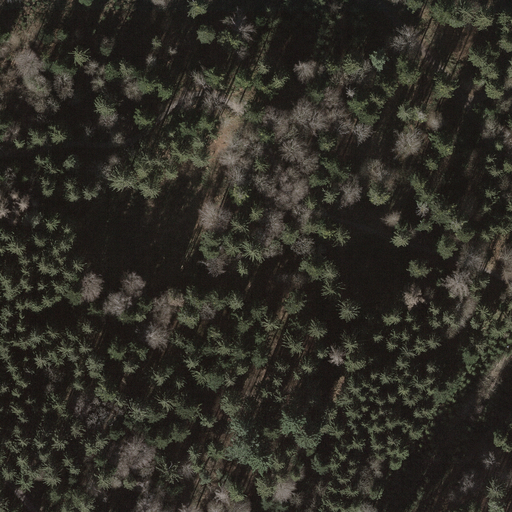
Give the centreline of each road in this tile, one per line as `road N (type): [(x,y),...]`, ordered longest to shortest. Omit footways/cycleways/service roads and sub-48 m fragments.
road 1 (track): [(0,154),(73,141),(124,144),(199,89),(224,93),(297,189),(371,229),(511,281)]
road 2 (track): [(511,85),(468,111),(371,229),(155,412)]
road 3 (track): [(375,0),(402,21),(511,180)]
